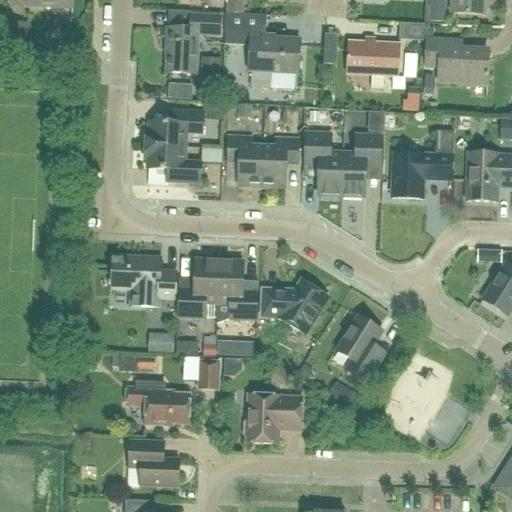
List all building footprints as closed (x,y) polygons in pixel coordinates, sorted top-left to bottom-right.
[(26,0),(26,7),(72,10),(72,0),(26,0)] [(455,0),(455,15),(484,16),(484,0),(455,0)] [(265,36),(262,36),(263,18),(267,18),(267,17),(225,15),(224,35),(226,35),(225,47),(250,48),(249,73),(298,75),(300,41),(265,39),(265,36)] [(166,74),(196,76),(199,36),(220,37),(221,18),(191,16),(190,31),(169,30),(166,74)] [(399,41),(424,42),(424,25),(400,24),(399,41)] [(438,84),(487,86),(489,56),(450,54),(451,42),(426,40),(425,68),(439,69),(438,84)] [(372,77),(398,78),(400,45),(348,43),(347,72),(372,73),(372,77)] [(220,77),(202,77),(202,97),(220,97),(220,77)] [(146,132),(145,146),(187,148),(188,135),(203,135),(204,113),(179,112),(178,125),(149,123),(149,132),(146,132)] [(511,122),(500,122),(500,142),(511,142),(511,122)] [(452,182),(453,157),(454,133),(435,132),(435,156),(394,154),(392,199),(423,200),(424,180),(452,182)] [(342,197),(343,155),(331,154),(331,135),(307,134),(306,167),(320,167),(319,196),(342,197)] [(343,155),(342,197),(365,198),(366,169),(380,169),(381,137),(357,136),(356,155),(343,155)] [(262,188),(263,148),(252,148),(252,138),(228,137),(228,162),(240,163),(239,187),(262,188)] [(275,149),(263,148),(262,188),(285,189),(286,165),(298,165),(299,140),(275,139),(275,149)] [(187,148),(145,146),(145,160),(147,161),(147,170),(176,171),(175,184),(200,185),(201,163),(186,162),(187,148)] [(511,184),(511,156),(501,156),(501,155),(468,154),(466,202),(498,203),(499,189),(501,189),(505,185),(511,184)] [(112,291),(132,291),(132,307),(159,308),(160,300),(176,301),(177,273),(161,273),(161,258),(160,258),(160,260),(113,259),(112,291)] [(218,305),(220,263),(196,262),(195,291),(180,290),(178,318),(206,319),(206,304),(218,305)] [(218,320),(230,320),(257,321),(258,283),(257,283),(257,284),(257,293),(243,293),(244,264),(220,263),(218,305),(218,320)] [(508,317),(511,310),(511,267),(506,264),(483,301),(508,317)] [(263,291),(262,318),(278,319),(305,336),(329,299),(326,297),(325,293),(319,289),(315,290),(301,282),(295,292),(263,291)] [(386,354),(385,354),(374,347),(383,333),(358,318),(337,352),(352,361),(346,370),(367,383),(386,354)] [(119,373),(138,374),(139,369),(155,370),(156,360),(139,359),(139,358),(120,357),(119,373)] [(200,362),(199,390),(219,391),(220,363),(200,362)] [(174,393),(147,392),(147,389),(125,389),(125,408),(146,409),(145,426),(162,427),(162,424),(189,425),(190,396),(174,395),(174,393)] [(245,424),(244,436),(247,439),(246,444),(278,445),(279,430),(281,431),(286,429),(286,426),(300,427),(300,431),(301,431),(302,399),(280,398),(280,397),(248,396),(247,421),(245,424)] [(450,401),(430,435),(451,447),(471,414),(450,401)] [(130,442),(129,469),(141,469),(140,487),(179,489),(180,461),(164,460),(161,457),(162,444),(165,444),(130,442)] [(511,462),(495,489),(511,499),(511,462)] [(83,501),(101,501),(101,487),(83,487),(83,501)] [(157,511),(158,502),(126,501),(125,511),(157,511)]
